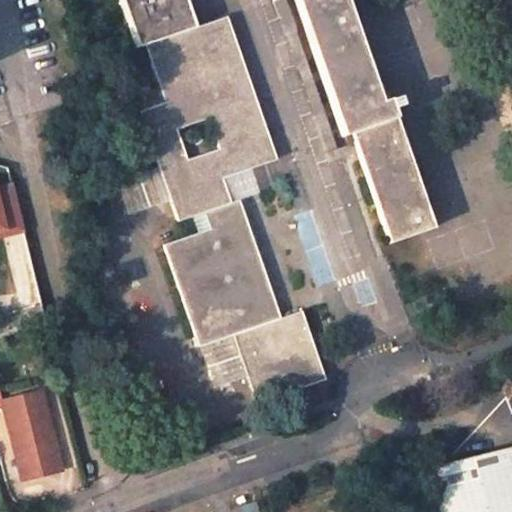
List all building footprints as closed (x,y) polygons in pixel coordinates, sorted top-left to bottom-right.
[(119,0),(137,50),(145,48),(164,104),(140,113),(177,223),(203,215),(207,231),(163,246),(198,347),(232,337),(255,406),(324,381),(301,313),(278,321),(237,203),(229,205),(222,179),(275,161),(225,19),(192,30),(181,0),(119,0)] [(388,245),(430,230),(387,101),(377,105),(341,0),(271,0),(273,2),(278,0),(293,0),(341,137),(350,135),(353,143),(356,154),(388,245)] [(353,143),(334,150),(282,0),(278,0),(273,2),(327,164),(356,154),(353,143)] [(0,237),(20,233),(8,178),(0,179),(0,237)] [(60,472),(40,393),(1,404),(21,482),(60,472)] [(424,467),(435,511),(511,511),(511,445),(452,460),(424,467)]
